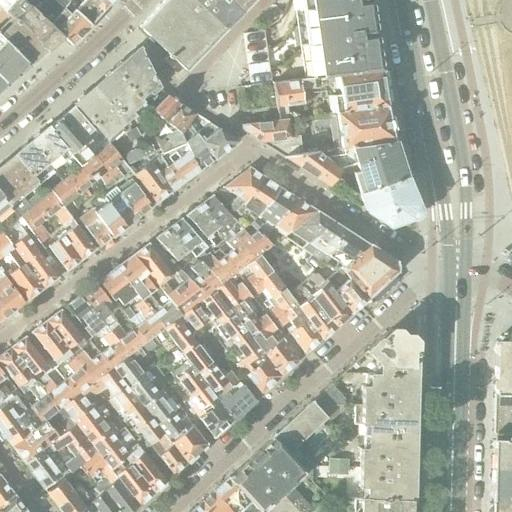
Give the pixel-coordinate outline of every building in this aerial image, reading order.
[(45,50),(61,36),(31,6),(29,4),(24,0),(0,0),(0,5),(1,6),(45,50)] [(71,45),(101,12),(88,0),(83,0),(79,5),(74,0),(34,0),(31,6),(61,36),(71,45)] [(88,0),(101,12),(111,0),(88,0)] [(169,55),(208,14),(191,0),(163,0),(139,28),(169,55)] [(191,0),(208,14),(225,30),(242,14),(226,0),(191,0)] [(254,0),(226,0),(242,14),(254,0)] [(301,0),(303,10),(370,1),(370,0),(301,0)] [(304,78),(304,79),(380,70),(375,37),(370,1),(303,10),(312,77),(304,78)] [(45,50),(1,6),(0,7),(0,36),(27,65),(28,65),(45,50)] [(186,71),(225,30),(208,14),(169,55),(163,61),(177,74),(182,68),(186,71)] [(0,88),(27,65),(0,36),(0,88)] [(114,69),(141,102),(157,87),(138,49),(114,69)] [(74,104),(106,138),(132,115),(133,114),(131,111),(141,102),(114,69),(74,104)] [(278,121),(288,119),(289,118),(287,106),(303,104),(303,102),(309,102),(308,93),(324,91),(325,96),(331,95),(334,112),(385,105),(380,70),(304,79),(272,83),(278,121)] [(176,130),(181,134),(189,124),(195,115),(167,97),(165,95),(153,108),(149,104),(142,108),(146,118),(152,111),(165,122),(176,130)] [(110,143),(106,138),(75,105),(59,119),(93,157),(110,143)] [(334,149),(337,148),(393,141),(385,106),(385,105),(334,112),(328,113),(334,149)] [(59,119),(47,129),(71,156),(72,156),(77,152),(86,162),(93,157),(59,119)] [(291,137),(288,119),(278,121),(241,126),(242,131),(257,141),(291,137)] [(196,133),(214,160),(237,142),(237,141),(209,123),(196,133)] [(214,160),(196,133),(189,124),(181,134),(185,145),(196,173),(214,160)] [(141,136),(136,127),(130,130),(135,139),(141,136)] [(71,156),(47,129),(46,128),(31,142),(33,145),(54,170),(71,156)] [(135,139),(130,130),(126,133),(130,142),(135,139)] [(170,193),(196,173),(185,145),(181,134),(176,130),(167,136),(169,140),(159,146),(163,154),(159,156),(158,154),(148,161),(149,162),(147,163),(170,193)] [(291,137),(257,141),(271,150),(281,157),(302,154),(299,136),(291,137)] [(404,177),(393,141),(337,148),(344,162),(354,161),(358,172),(354,173),(359,193),(404,177)] [(20,151),(15,155),(37,183),(45,177),(54,170),(33,145),(31,142),(20,151)] [(93,157),(116,182),(123,176),(115,166),(119,163),(126,172),(132,173),(110,143),(93,157)] [(146,157),(146,156),(142,148),(124,156),(128,165),(146,157)] [(302,154),(281,157),(328,187),(340,169),(331,162),(319,151),(302,154)] [(64,178),(75,170),(70,163),(74,159),(92,183),(94,186),(98,183),(96,180),(100,177),(105,184),(104,185),(107,189),(116,182),(93,157),(86,162),(77,152),(72,156),(71,156),(54,170),(45,177),(37,183),(22,195),(27,202),(42,190),(47,195),(50,193),(49,191),(64,178)] [(22,195),(37,183),(15,155),(0,167),(0,192),(19,217),(34,205),(47,195),(42,190),(27,202),(22,195)] [(92,183),(74,159),(70,163),(75,170),(64,178),(82,202),(91,195),(85,188),(92,183)] [(156,203),(170,193),(147,163),(133,175),(156,203)] [(236,210),(263,178),(249,168),(218,191),(225,199),(231,193),(237,197),(230,205),(236,210)] [(416,204),(404,177),(359,193),(358,193),(364,210),(388,226),(410,218),(410,216),(413,217),(416,215),(418,213),(418,210),(417,208),(415,206),(416,204)] [(76,207),(82,202),(64,178),(49,191),(50,193),(70,220),(72,218),(70,215),(73,212),(67,204),(71,200),(76,207)] [(258,215),(280,189),(263,178),(236,210),(244,218),(241,221),(248,228),(253,221),(258,215)] [(117,189),(138,217),(152,207),(131,179),(128,181),(117,189)] [(124,228),(138,217),(117,189),(114,192),(112,190),(103,197),(105,199),(103,201),(124,228)] [(265,238),(275,226),(296,199),(280,189),(258,215),(267,221),(261,228),(253,221),(248,228),(253,233),(257,230),(265,238)] [(0,192),(0,218),(3,216),(10,224),(19,217),(0,192)] [(70,220),(50,193),(47,195),(34,205),(45,219),(53,212),(63,225),(67,222),(70,220)] [(198,207),(220,233),(225,239),(231,235),(228,231),(234,227),(233,225),(237,222),(213,195),(212,196),(198,207)] [(275,226),(286,233),(316,212),(296,199),(275,226)] [(124,228),(103,201),(102,202),(105,204),(95,212),(92,208),(89,210),(110,238),(124,228)] [(40,223),(45,219),(34,205),(19,217),(24,221),(41,243),(49,236),(40,223)] [(219,234),(220,233),(198,207),(186,216),(209,240),(214,237),(212,234),(216,230),(219,234)] [(110,238),(89,210),(79,218),(82,222),(81,222),(99,247),(110,238)] [(302,250),(334,224),(316,212),(286,233),(282,236),(291,242),(295,235),(302,240),(297,246),(302,250)] [(19,263),(37,249),(27,234),(26,234),(19,225),(24,221),(19,217),(10,224),(0,231),(0,237),(10,252),(19,263)] [(72,218),(70,220),(67,222),(72,228),(60,237),(79,262),(95,249),(72,218)] [(168,230),(189,252),(199,245),(204,251),(208,247),(202,241),(181,220),(168,230)] [(315,248),(325,254),(350,234),(334,224),(302,250),(310,255),(306,262),(314,269),(320,260),(311,254),(315,248)] [(232,237),(252,260),(259,254),(265,262),(266,260),(267,259),(268,258),(269,256),(270,254),(270,252),(270,250),(268,248),(271,246),(265,238),(257,230),(253,233),(249,237),(242,229),(232,237)] [(189,252),(168,230),(156,238),(177,261),(189,252)] [(341,266),(368,246),(350,234),(325,254),(321,260),(326,264),(330,258),(341,265),(341,266)] [(0,258),(8,253),(10,252),(0,237),(0,258)] [(79,262),(60,237),(48,246),(67,271),(79,262)] [(238,271),(252,260),(232,237),(226,242),(233,249),(217,262),(209,252),(198,261),(199,261),(220,285),(238,271)] [(158,286),(164,281),(172,274),(148,244),(131,258),(145,276),(148,274),(158,286)] [(341,266),(340,268),(364,300),(395,272),(395,271),(395,270),(395,267),(394,263),(394,262),(368,246),(341,266)] [(58,278),(37,249),(19,263),(41,291),(58,278)] [(41,291),(19,263),(10,252),(8,253),(18,267),(9,274),(28,300),(41,291)] [(247,279),(253,286),(273,272),(259,254),(252,260),(238,271),(241,275),(249,270),(253,275),(247,279)] [(145,276),(131,258),(117,268),(138,297),(141,300),(148,294),(155,289),(145,276)] [(177,267),(175,267),(202,298),(214,289),(220,285),(199,261),(190,268),(198,276),(191,281),(177,266),(177,267)] [(169,300),(166,302),(178,317),(202,298),(175,267),(177,267),(174,264),(171,267),(174,269),(177,273),(178,277),(183,282),(172,291),(164,281),(158,286),(169,300)] [(136,299),(138,297),(117,268),(99,282),(113,300),(116,297),(123,305),(133,296),(136,299)] [(364,300),(340,268),(325,280),(350,313),(364,300)] [(24,303),(0,269),(0,302),(9,314),(24,303)] [(241,275),(238,271),(220,285),(214,289),(226,305),(245,292),(239,285),(233,289),(230,284),(237,279),(236,278),(239,276),(239,277),(241,275)] [(285,287),(273,272),(253,286),(259,294),(264,290),(268,295),(265,297),(268,300),(284,288),(285,287)] [(334,327),(350,313),(325,280),(324,281),(318,274),(312,274),(302,283),(334,327)] [(334,327),(302,283),(290,295),(291,296),(289,298),(294,304),(306,320),(321,340),(334,327)] [(105,326),(107,327),(115,321),(109,313),(115,309),(96,284),(82,295),(104,324),(105,326)] [(271,310),(277,317),(294,304),(289,298),(291,296),(290,295),(284,288),(268,300),(270,303),(273,301),(277,306),(271,310)] [(177,318),(179,322),(184,318),(195,331),(208,321),(201,313),(206,309),(216,321),(213,324),(216,327),(233,314),(226,305),(214,289),(202,298),(178,317),(177,318)] [(245,292),(226,305),(233,314),(238,322),(254,310),(248,302),(251,300),(245,292)] [(163,329),(177,318),(178,317),(166,302),(159,308),(148,294),(141,300),(163,329)] [(91,337),(94,335),(95,334),(90,328),(97,323),(101,327),(104,324),(82,295),(67,306),(91,337)] [(163,329),(141,300),(134,306),(141,314),(136,318),(134,316),(134,315),(128,307),(123,312),(129,319),(129,320),(134,327),(133,329),(144,343),(154,336),(163,329)] [(292,326),(294,329),(306,320),(294,304),(277,317),(283,326),(289,322),(292,326)] [(250,337),(269,324),(263,316),(258,321),(254,316),(257,313),(254,310),(238,322),(249,336),(250,337)] [(45,322),(70,356),(81,348),(87,343),(82,338),(61,311),(45,322)] [(229,338),(235,346),(249,336),(238,322),(233,314),(216,327),(225,340),(229,338)] [(195,342),(179,322),(177,318),(163,329),(181,353),(195,342)] [(294,329),(292,326),(287,330),(305,354),(321,340),(306,320),(294,329)] [(115,321),(107,327),(128,355),(144,343),(133,329),(125,334),(115,321)] [(70,356),(45,322),(32,333),(53,360),(63,352),(67,358),(70,356)] [(276,344),(273,341),(269,336),(275,332),(269,324),(250,337),(261,352),(263,354),(276,344)] [(128,355),(107,327),(105,326),(95,334),(94,335),(96,337),(102,338),(109,346),(100,353),(97,355),(109,370),(113,367),(128,355)] [(370,373),(414,375),(415,341),(410,336),(403,336),(398,330),(391,330),(367,352),(375,360),(370,364),(370,373)] [(511,393),(511,339),(509,335),(506,336),(506,337),(500,337),(497,342),(495,342),(494,393),(511,393)] [(127,385),(128,387),(143,375),(134,363),(160,343),(154,336),(144,343),(128,355),(113,367),(127,385)] [(261,352),(250,337),(249,336),(235,346),(245,359),(248,364),(261,352)] [(263,354),(280,377),(297,361),(279,337),(279,336),(273,341),(276,344),(263,354)] [(10,349),(35,383),(46,374),(51,370),(25,337),(10,349)] [(199,376),(213,365),(205,355),(208,353),(202,345),(199,347),(195,342),(181,353),(188,362),(173,374),(189,395),(186,397),(188,400),(191,398),(207,386),(199,376)] [(92,384),(109,370),(97,355),(90,360),(81,348),(70,356),(92,384)] [(35,383),(10,349),(0,356),(0,364),(23,392),(29,388),(34,383),(35,383)] [(280,377),(263,354),(261,352),(248,364),(245,359),(237,365),(260,395),(280,377)] [(92,384),(70,356),(67,358),(64,361),(73,373),(64,380),(76,396),(90,385),(92,384)] [(225,382),(222,377),(213,365),(199,376),(207,386),(213,394),(225,382)] [(113,367),(109,370),(92,384),(90,385),(98,394),(105,388),(112,396),(127,385),(113,367)] [(225,382),(213,394),(233,420),(253,402),(230,371),(222,377),(225,382)] [(139,401),(143,406),(158,394),(151,385),(155,382),(147,372),(143,375),(128,387),(139,401)] [(413,437),(414,375),(370,373),(360,373),(360,385),(361,385),(360,405),(354,404),(354,424),(360,424),(360,436),(413,437)] [(62,407),(76,396),(64,380),(56,386),(46,374),(35,383),(34,383),(57,411),(62,407)] [(49,416),(57,411),(34,383),(29,388),(38,400),(30,407),(41,422),(49,416)] [(332,384),(320,394),(330,404),(341,405),(345,405),(345,404),(345,398),(332,384)] [(0,406),(18,393),(15,389),(11,393),(5,385),(0,388),(0,406)] [(62,407),(72,420),(90,407),(85,400),(92,394),(94,397),(98,394),(90,385),(76,396),(62,407)] [(120,413),(121,415),(139,401),(128,387),(127,385),(112,396),(108,398),(110,400),(108,401),(117,413),(119,412),(120,413)] [(233,420),(213,394),(207,386),(191,398),(196,405),(188,411),(191,414),(194,413),(214,438),(233,420)] [(143,406),(152,417),(159,426),(174,415),(164,402),(168,399),(162,391),(158,394),(143,406)] [(18,393),(0,406),(0,429),(30,407),(18,393)] [(511,393),(494,393),(493,434),(511,434),(511,429),(511,393)] [(320,394),(312,402),(330,422),(341,411),(341,405),(330,404),(320,394)] [(152,417),(143,406),(139,401),(121,415),(122,418),(125,422),(129,419),(135,427),(132,429),(134,431),(152,417)] [(272,439),(304,474),(311,481),(312,480),(312,464),(313,463),(303,453),(309,447),(305,443),(320,429),(328,436),(330,435),(330,422),(312,402),(272,439)] [(81,433),(107,413),(102,406),(94,413),(90,407),(72,420),(75,423),(81,433)] [(0,431),(11,446),(41,422),(30,407),(0,429),(0,431)] [(81,433),(90,445),(109,431),(103,424),(111,418),(107,413),(81,433)] [(159,426),(165,434),(169,439),(184,427),(178,420),(174,415),(159,426)] [(184,427),(169,439),(187,463),(206,445),(185,418),(183,415),(178,420),(184,427)] [(51,446),(60,439),(58,436),(49,424),(53,421),(49,416),(41,422),(11,446),(26,466),(51,446)] [(165,434),(159,426),(152,417),(134,431),(137,435),(140,432),(146,441),(144,442),(148,448),(150,446),(165,434)] [(86,440),(81,433),(75,423),(58,436),(60,439),(51,446),(56,452),(65,445),(70,452),(86,440)] [(95,452),(99,458),(129,435),(124,429),(113,437),(109,431),(90,445),(95,452)] [(187,463),(169,439),(165,434),(150,446),(173,475),(187,463)] [(491,500),(511,500),(511,435),(511,436),(511,434),(493,434),(491,500)] [(109,472),(125,459),(128,456),(126,453),(123,449),(133,440),(129,435),(99,458),(109,472)] [(411,501),(413,437),(360,436),(358,487),(360,487),(360,497),(354,497),(354,499),(410,501),(411,501)] [(291,486),(304,474),(272,439),(249,459),(268,479),(282,494),(299,511),(311,511),(313,510),(291,486)] [(70,473),(79,466),(95,452),(86,440),(70,452),(73,456),(64,464),(70,473)] [(125,459),(152,495),(166,482),(142,452),(137,445),(126,453),(128,456),(125,459)] [(51,446),(26,466),(43,489),(62,475),(57,469),(60,468),(58,464),(62,460),(56,452),(51,446)] [(109,472),(99,458),(95,452),(79,466),(90,479),(100,470),(105,478),(94,488),(100,493),(102,491),(115,480),(109,472)] [(138,508),(152,495),(125,459),(109,472),(115,480),(138,508)] [(261,511),(273,502),(282,494),(268,479),(249,459),(241,467),(229,478),(250,501),(257,509),(258,508),(261,511)] [(328,467),(348,467),(348,460),(328,459),(328,467)] [(348,475),(348,467),(328,467),(328,474),(348,475)] [(82,511),(86,509),(85,506),(83,504),(88,500),(79,488),(74,492),(63,478),(46,492),(60,511),(82,511)] [(238,511),(250,501),(229,478),(213,493),(230,511),(238,511)] [(0,481),(0,506),(13,495),(2,480),(0,481)] [(133,511),(138,508),(115,480),(102,491),(117,511),(133,511)] [(93,499),(89,503),(95,511),(117,511),(102,491),(100,493),(94,488),(88,493),(93,499)] [(230,511),(213,493),(198,506),(203,511),(230,511)] [(0,511),(22,511),(24,510),(13,495),(0,506),(0,511)] [(353,511),(410,511),(410,501),(354,499),(353,511)] [(511,511),(511,500),(491,500),(490,511),(511,511)] [(95,511),(89,503),(85,506),(86,509),(82,511),(95,511)]
